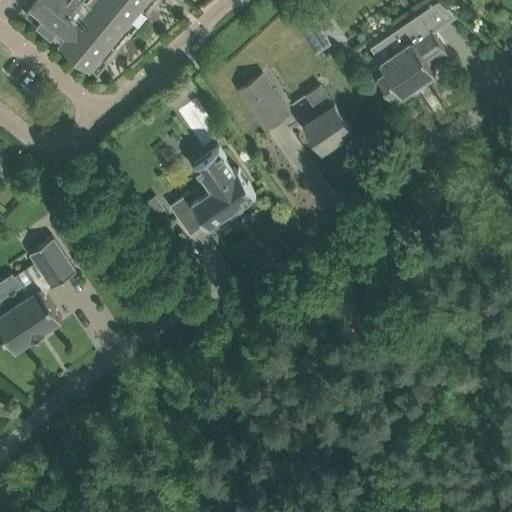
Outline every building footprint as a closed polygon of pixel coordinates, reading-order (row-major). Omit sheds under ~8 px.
[(34,0),(25,12),(52,34),(59,26),(67,32),(60,40),(98,71),(109,58),(107,56),(127,31),(130,33),(149,9),(147,7),(153,0),(93,0),(93,1),(92,0),(34,0)] [(300,25),(317,50),(331,41),(314,15),(300,25)] [(387,69),(378,76),(393,98),(402,91),(403,93),(415,85),(415,86),(426,79),(425,78),(436,70),(432,63),(449,51),(433,27),(423,34),(413,18),(397,29),(406,42),(381,59),(387,69)] [(239,87),(266,126),(289,111),(262,71),(239,87)] [(189,74),(165,90),(172,101),(196,86),(189,74)] [(320,112),(306,121),(323,147),(352,127),(341,110),(335,102),(334,102),(321,83),(307,92),(320,112)] [(239,166),(236,168),(220,144),(194,162),(206,178),(171,202),(179,215),(195,203),(210,224),(228,211),(232,216),(244,208),(240,203),(257,191),(239,166)] [(511,153),(497,165),(506,178),(511,173),(511,153)] [(156,193),(147,200),(156,212),(165,206),(156,193)] [(20,284),(26,294),(0,311),(0,322),(16,346),(33,335),(34,335),(46,328),(45,327),(63,315),(42,285),(50,280),(53,284),(76,269),(53,235),(30,250),(43,268),(20,284)]
